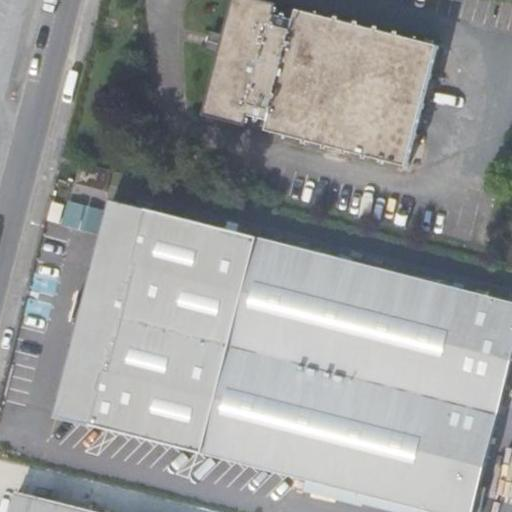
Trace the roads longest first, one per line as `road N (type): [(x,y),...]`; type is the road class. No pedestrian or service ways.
road 1 (unknown): [(355,0),(434,17),(461,35),(470,56),(447,177),(439,192),(421,197),(261,157),(193,130),(180,116),(171,21)]
road 2 (unclassified): [(0,277),(70,0)]
